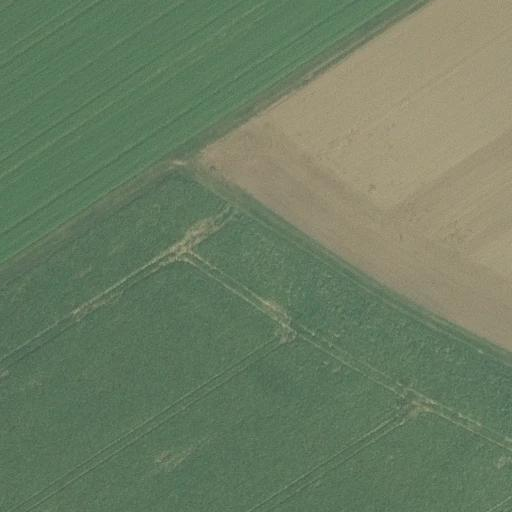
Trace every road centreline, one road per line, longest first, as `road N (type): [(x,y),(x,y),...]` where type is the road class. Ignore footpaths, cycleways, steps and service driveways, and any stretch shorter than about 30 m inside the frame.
road 1 (track): [(181,153),(380,292),(511,367)]
road 2 (track): [(414,0),(181,153)]
road 3 (track): [(0,271),(181,153)]
